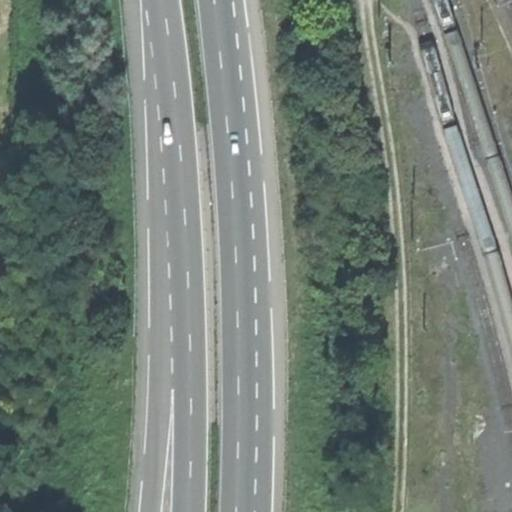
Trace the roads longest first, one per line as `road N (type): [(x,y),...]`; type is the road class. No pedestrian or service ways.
road 1 (track): [(397,511),(400,289),(368,0)]
road 2 (trunk): [(241,511),(243,296),(217,0)]
road 3 (trunk): [(160,0),(182,334)]
road 4 (trunk): [(182,334),(146,511)]
road 5 (trunk): [(182,334),(188,511)]
